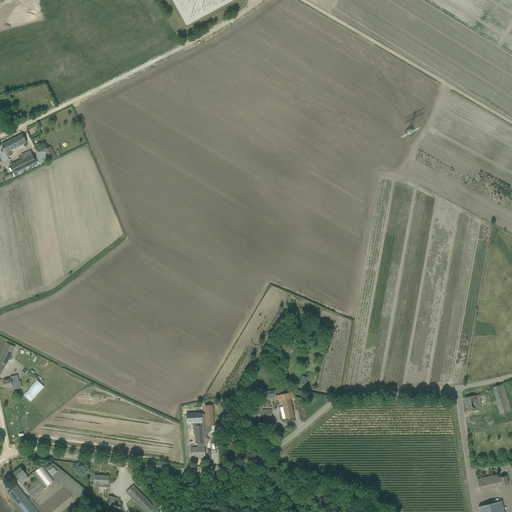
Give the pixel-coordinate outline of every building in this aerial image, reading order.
[(27,143),(22,134),(1,144),(5,153),(6,153),(8,157),(12,155),(10,151),(27,143)] [(45,150),(50,161),(57,158),(51,146),(45,150)] [(24,153),(26,157),(11,165),(15,173),(37,163),(30,150),(24,153)] [(0,362),(6,365),(15,347),(7,343),(0,357),(0,362)] [(39,378),(30,371),(28,374),(36,381),(39,378)] [(10,377),(10,379),(3,381),(5,387),(8,387),(9,389),(18,388),(17,383),(19,383),(18,375),(10,377)] [(511,411),(503,384),(492,387),(500,415),(511,411)] [(295,398),(293,391),(276,396),(278,402),(282,401),(286,418),(294,417),(290,399),(295,398)] [(481,406),(479,395),(464,397),(466,409),(481,406)] [(197,443),(205,443),(204,439),(207,438),(207,433),(209,433),(211,431),(211,425),(214,425),(213,406),(205,406),(205,414),(202,415),(202,413),(186,413),(187,423),(193,423),(193,428),(193,434),(195,434),(196,443),(197,443)] [(272,410),(262,410),(262,407),(260,407),(260,408),(259,408),(259,410),(245,410),(245,417),(272,418),(272,410)] [(205,456),(205,443),(197,443),(198,447),(190,448),(191,456),(197,455),(197,456),(205,456)] [(42,466),(32,474),(44,489),(54,481),(42,466)] [(21,483),(27,478),(28,477),(26,474),(20,467),(14,473),(21,483)] [(53,475),(57,471),(53,467),(49,470),(53,475)] [(477,479),(480,491),(501,486),(508,484),(506,476),(499,478),(499,474),(477,479)] [(108,484),(109,476),(94,475),(94,484),(94,487),(108,488),(108,484)] [(38,511),(20,489),(17,485),(7,493),(22,511),(38,511)] [(126,492),(145,511),(159,511),(133,485),(126,492)] [(106,503),(114,505),(116,497),(108,496),(106,503)] [(504,511),(502,501),(478,507),(479,511),(504,511)]
